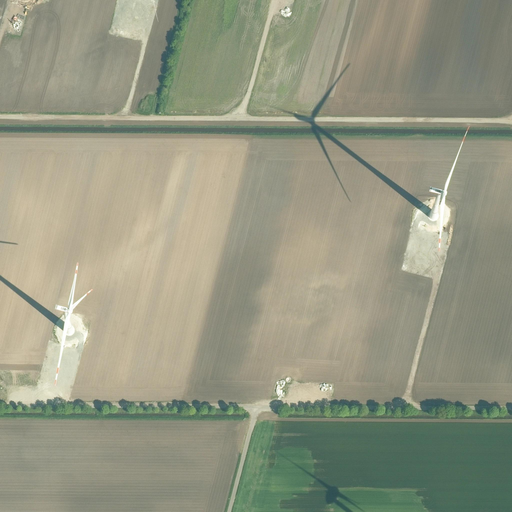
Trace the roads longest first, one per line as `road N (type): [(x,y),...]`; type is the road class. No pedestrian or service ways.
road 1 (track): [(403,407),(447,237)]
road 2 (track): [(124,117),(155,0)]
